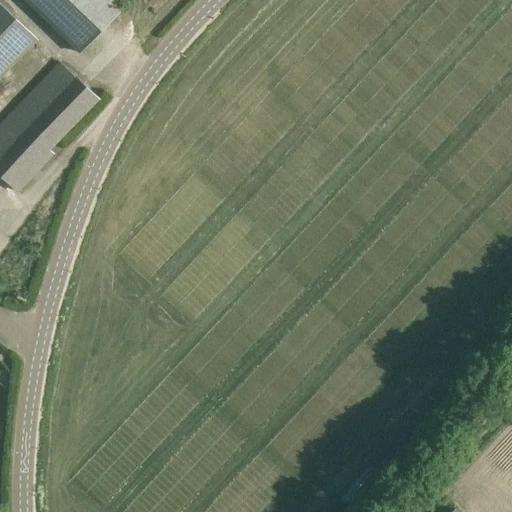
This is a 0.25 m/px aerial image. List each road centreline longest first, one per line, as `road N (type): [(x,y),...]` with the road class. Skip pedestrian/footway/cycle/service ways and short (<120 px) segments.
road 1 (tertiary): [(23,511),(34,365),(89,184),(144,83),(217,0)]
road 2 (track): [(403,511),(511,401)]
